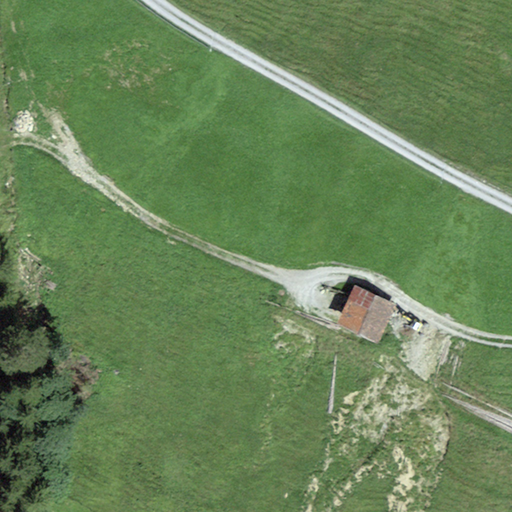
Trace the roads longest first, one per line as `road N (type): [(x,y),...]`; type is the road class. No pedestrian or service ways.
road 1 (unclassified): [(511,208),(153,0)]
road 2 (track): [(0,143),(34,143),(150,224),(262,274),(337,277)]
road 3 (track): [(337,277),(375,286),(449,329),(505,348)]
